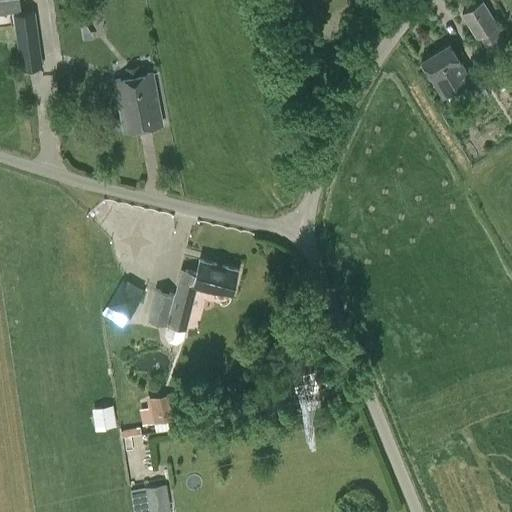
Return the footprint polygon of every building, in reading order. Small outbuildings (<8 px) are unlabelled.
[(20,0),(0,0),(0,13),(22,11),(20,0)] [(511,50),(494,22),(483,4),(465,14),(476,33),(477,32),(495,61),(496,61),(498,64),(511,56),(509,52),(511,50)] [(41,68),(44,68),(36,10),(13,13),(21,71),(23,71),(23,74),(42,71),(41,68)] [(421,60),(443,96),(471,79),(450,43),(421,60)] [(123,131),(161,124),(151,73),(113,80),(123,131)] [(488,92),(481,80),(470,86),(478,98),(488,92)] [(232,292),(238,269),(199,258),(195,271),(182,268),(175,294),(156,289),(155,294),(150,318),(167,322),(165,334),(168,342),(177,344),(184,339),(186,330),(187,330),(197,289),(209,292),(211,286),(232,292)] [(129,317),(143,291),(124,282),(111,308),(129,317)] [(146,397),(148,406),(150,419),(174,415),(170,393),(146,397)] [(91,405),(94,428),(116,425),(113,403),(91,405)] [(172,511),(168,483),(132,489),(135,511),(172,511)]
